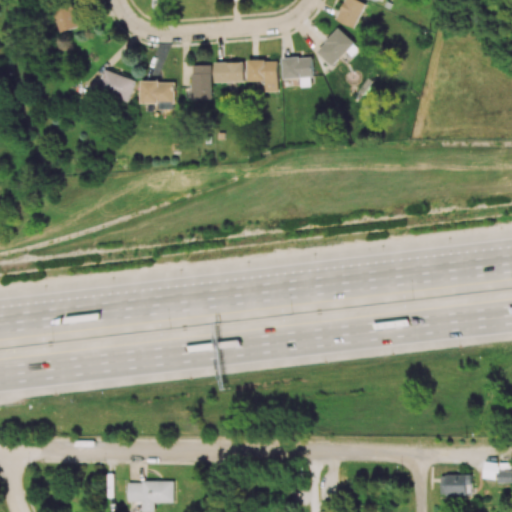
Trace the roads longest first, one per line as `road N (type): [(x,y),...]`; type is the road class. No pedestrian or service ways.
road 1 (motorway): [(0,373),(511,313)]
road 2 (motorway): [(511,264),(27,325)]
road 3 (residential): [(511,454),(45,451)]
road 4 (residential): [(297,17),(162,35),(124,13)]
